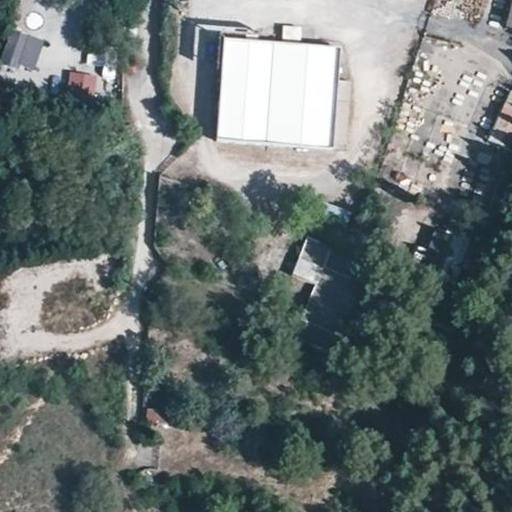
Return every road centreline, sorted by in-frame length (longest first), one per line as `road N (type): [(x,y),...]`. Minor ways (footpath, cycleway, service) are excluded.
road 1 (unclassified): [(160,0),(139,282)]
road 2 (track): [(137,414),(139,282)]
